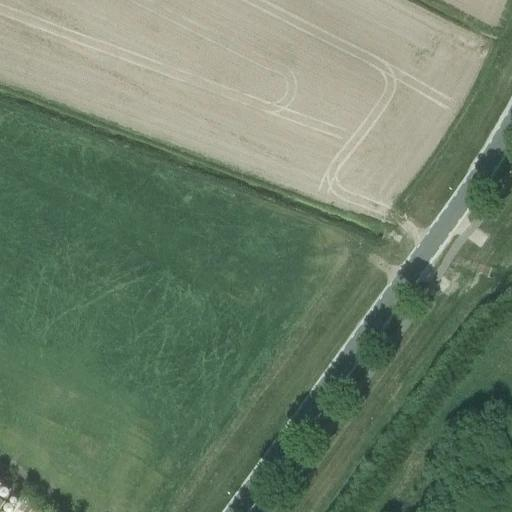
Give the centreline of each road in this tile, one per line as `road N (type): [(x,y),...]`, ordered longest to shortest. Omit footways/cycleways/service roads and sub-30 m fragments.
road 1 (tertiary): [(237,511),(479,180),(511,122)]
road 2 (track): [(511,216),(299,511)]
